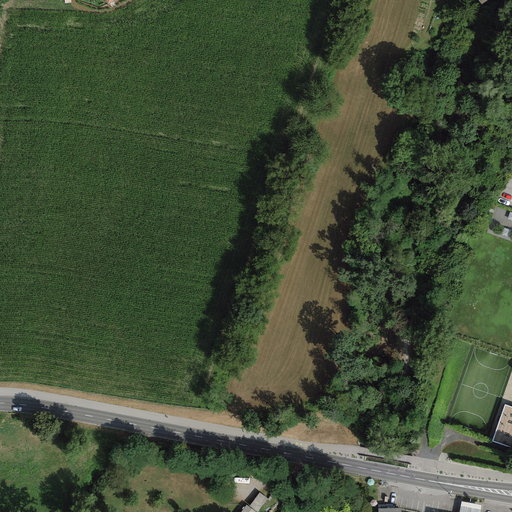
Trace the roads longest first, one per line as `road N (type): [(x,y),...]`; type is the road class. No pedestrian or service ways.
road 1 (tertiary): [(357,465),(99,416),(0,406)]
road 2 (tertiary): [(511,495),(380,470)]
